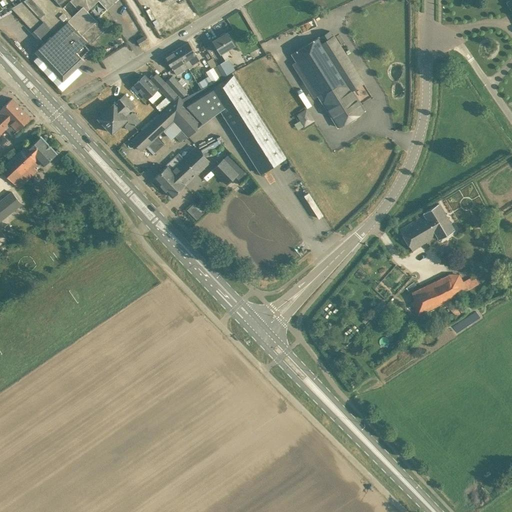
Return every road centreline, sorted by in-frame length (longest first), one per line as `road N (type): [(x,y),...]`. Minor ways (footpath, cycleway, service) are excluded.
road 1 (primary): [(253,324),(55,113)]
road 2 (tertiary): [(317,276),(403,181),(422,133),(430,37)]
road 3 (primary): [(434,511),(266,338)]
road 4 (unclassified): [(87,91),(239,0)]
road 5 (unclassified): [(511,118),(455,41),(430,37)]
